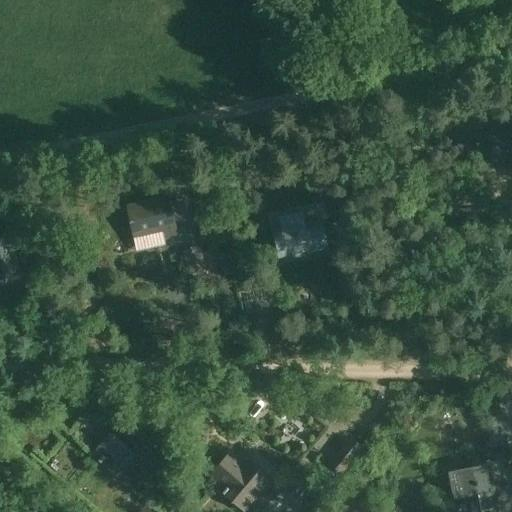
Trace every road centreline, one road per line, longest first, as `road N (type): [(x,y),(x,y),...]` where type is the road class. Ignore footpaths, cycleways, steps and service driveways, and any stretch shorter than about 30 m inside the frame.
road 1 (unclassified): [(511,368),(0,360)]
road 2 (unclassified): [(0,161),(332,91)]
road 3 (track): [(332,91),(511,51)]
